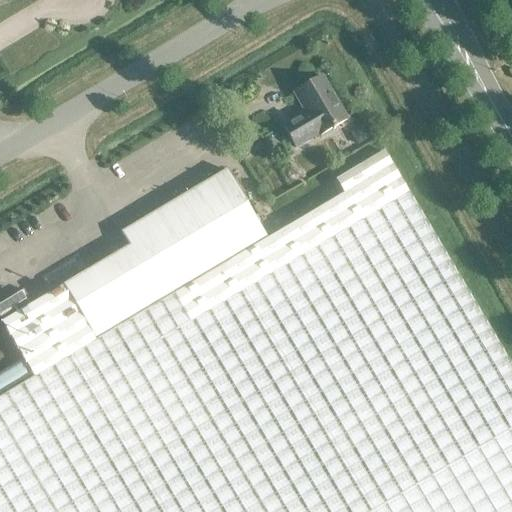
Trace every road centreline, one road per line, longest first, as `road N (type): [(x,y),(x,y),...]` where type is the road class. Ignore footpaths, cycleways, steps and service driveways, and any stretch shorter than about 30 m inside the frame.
road 1 (unclassified): [(0,159),(270,0)]
road 2 (tertiary): [(511,130),(434,0)]
